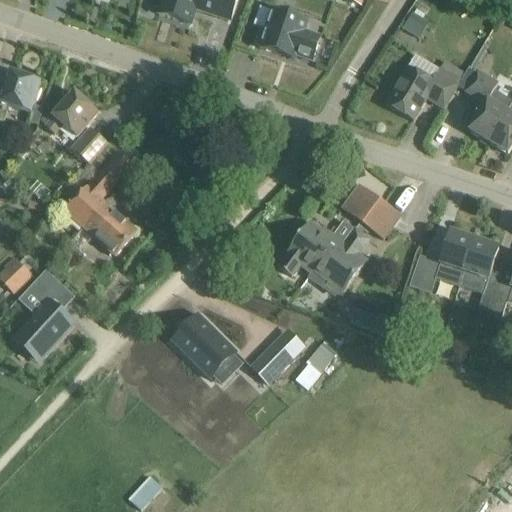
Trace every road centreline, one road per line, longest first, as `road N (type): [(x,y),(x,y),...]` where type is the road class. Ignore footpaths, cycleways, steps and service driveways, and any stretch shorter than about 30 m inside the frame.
road 1 (track): [(0,449),(316,130)]
road 2 (residential): [(316,130),(0,14)]
road 3 (residential): [(511,197),(316,130)]
road 4 (unclassified): [(398,0),(316,130)]
